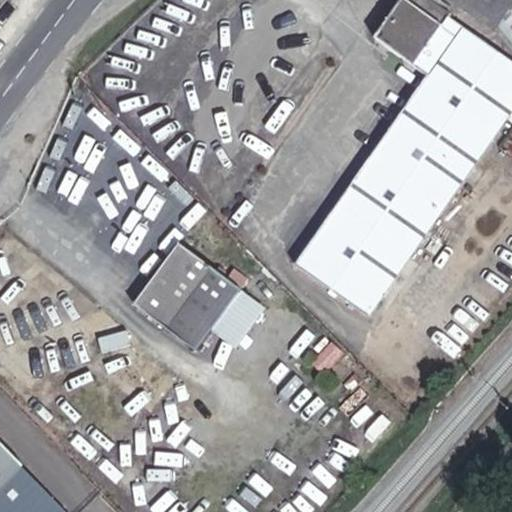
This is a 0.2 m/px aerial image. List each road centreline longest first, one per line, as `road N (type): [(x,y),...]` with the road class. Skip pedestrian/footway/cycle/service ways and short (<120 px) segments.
road 1 (unknown): [(311,0),(345,30),(354,51),(353,95),(267,221),(267,238),(272,255),(322,307),(373,330),(416,317),(437,295),(503,177)]
road 2 (secondary): [(75,0),(0,101)]
